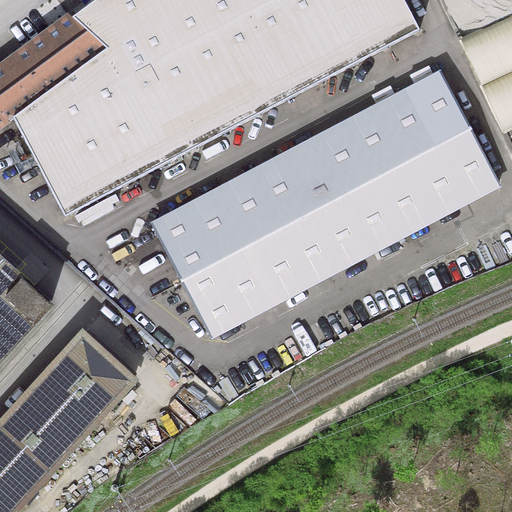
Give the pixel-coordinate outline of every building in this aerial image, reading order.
[(415,25),(401,0),(89,0),(73,12),(108,45),(15,113),(64,208),(415,25)] [(0,120),(103,45),(66,13),(0,61),(0,120)] [(495,182),(438,74),(157,221),(214,329),(495,182)] [(0,363),(52,306),(0,259),(0,363)] [(0,415),(0,511),(15,511),(136,380),(79,329),(0,415)]
